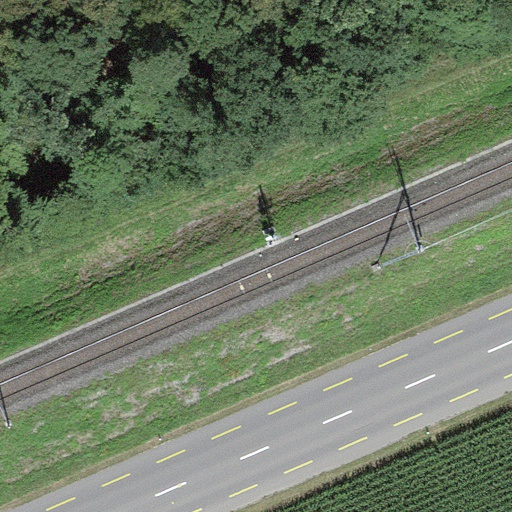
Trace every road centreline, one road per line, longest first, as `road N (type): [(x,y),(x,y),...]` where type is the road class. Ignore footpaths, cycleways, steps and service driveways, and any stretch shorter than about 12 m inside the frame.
road 1 (track): [(511,42),(0,261)]
road 2 (primary): [(511,343),(121,511)]
